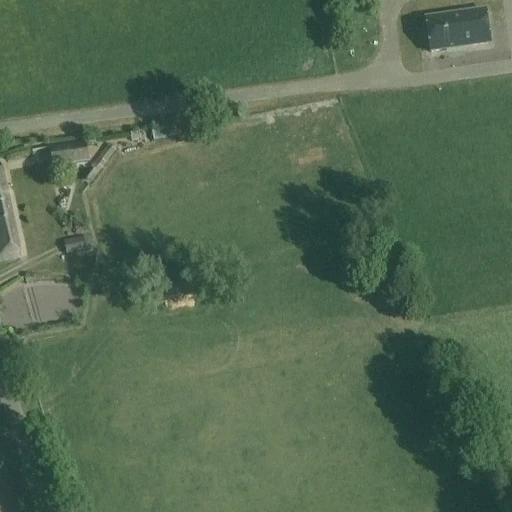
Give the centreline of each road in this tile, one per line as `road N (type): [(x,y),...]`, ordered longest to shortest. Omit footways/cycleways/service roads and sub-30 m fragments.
road 1 (unclassified): [(337,85),(0,127)]
road 2 (unclassified): [(44,511),(0,373)]
